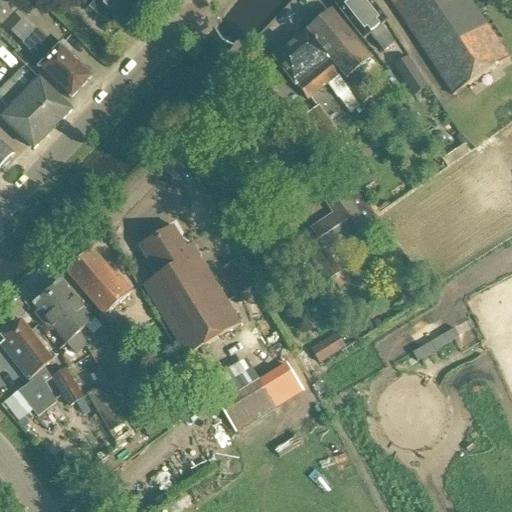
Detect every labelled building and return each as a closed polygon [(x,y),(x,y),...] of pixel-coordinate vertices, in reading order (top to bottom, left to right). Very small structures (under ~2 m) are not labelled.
[(32,0),(7,0),(30,18),(40,6),(32,0)] [(96,0),(99,2),(92,10),(104,21),(111,13),(127,27),(141,12),(142,14),(151,4),(150,2),(151,0),(96,0)] [(384,56),(394,47),(380,29),(386,24),(367,0),(348,0),(337,9),(363,43),(370,37),(384,56)] [(392,0),(389,2),(453,99),(509,62),(468,0),(392,0)] [(346,82),(372,60),(338,19),(327,28),(322,22),(307,34),(346,82)] [(71,102),(93,79),(75,61),(78,58),(65,46),(59,51),(39,32),(25,47),(45,66),(40,71),(71,102)] [(308,103),(338,78),(328,63),(329,63),(307,35),(275,61),(308,103)] [(414,98),(428,89),(409,60),(395,69),(414,98)] [(72,114),(26,69),(11,84),(11,83),(0,94),(0,101),(11,112),(0,122),(0,123),(9,132),(11,129),(35,152),(72,114)] [(371,95),(358,77),(346,86),(360,104),(371,95)] [(368,176),(320,108),(306,118),(353,186),(368,176)] [(447,171),(470,155),(458,137),(435,153),(447,171)] [(0,174),(15,159),(0,145),(0,174)] [(330,261),(353,245),(351,241),(376,225),(351,185),(342,191),(341,190),(324,201),(334,217),(311,232),(312,234),(299,243),(326,285),(339,276),(330,261)] [(157,281),(144,289),(187,359),(240,327),(192,249),(187,252),(174,231),(139,252),(157,281)] [(104,318),(133,293),(120,278),(116,281),(92,253),(67,274),(104,318)] [(47,296),(87,343),(93,338),(87,330),(94,323),(61,284),(47,296)] [(87,343),(81,335),(47,296),(33,308),(38,314),(35,317),(45,328),(48,326),(67,347),(60,354),(66,361),(87,343)] [(107,334),(115,345),(132,331),(124,321),(107,334)] [(38,376),(53,364),(21,323),(2,339),(5,344),(0,348),(29,384),(32,382),(33,384),(18,395),(28,408),(38,421),(56,407),(38,376)] [(281,360),(295,351),(279,325),(265,334),(281,360)] [(311,354),(320,368),(346,352),(337,338),(311,354)] [(190,382),(173,355),(159,364),(177,390),(190,382)] [(285,406),(306,394),(284,359),(264,371),(285,406)] [(69,412),(84,403),(66,373),(51,382),(69,412)] [(235,436),(276,412),(260,385),(219,409),(235,436)] [(85,398),(108,436),(125,426),(102,388),(85,398)] [(28,408),(18,395),(4,405),(20,423),(29,416),(24,411),(28,408)] [(69,491),(94,472),(84,459),(59,478),(69,491)]
